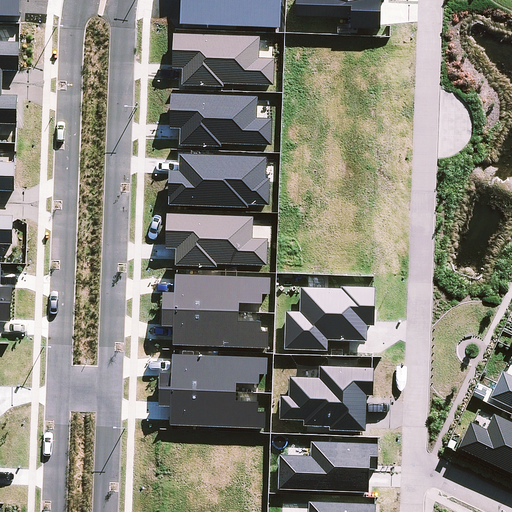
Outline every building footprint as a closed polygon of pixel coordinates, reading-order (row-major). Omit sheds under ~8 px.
[(296,0),(296,17),(348,18),(347,28),(381,29),(382,0),(296,0)] [(259,34),(173,34),(172,67),(182,68),(182,85),(274,85),(274,58),(259,58),(259,34)] [(0,123),(17,124),(18,95),(2,95),(3,70),(19,71),(20,42),(0,41),(0,123)] [(257,95),(170,94),(170,127),(180,127),(180,144),(271,145),(272,118),(256,118),(257,95)] [(179,154),(179,169),(169,169),(168,205),(268,206),(268,155),(179,154)] [(16,161),(0,160),(0,243),(13,244),(14,215),(0,214),(0,190),(15,191),(16,161)] [(176,264),(267,266),(268,238),(253,238),(253,215),(166,214),(166,248),(176,248),(176,264)] [(2,286),(2,267),(0,266),(0,319),(10,320),(12,287),(2,286)] [(269,277),(175,273),(174,291),(163,291),(162,325),(173,325),(172,344),(267,348),(268,321),(238,319),(239,302),(268,303),(269,277)] [(367,323),(374,323),(374,287),(300,287),(300,311),(285,311),(285,349),(327,350),(327,339),(367,340),(367,323)] [(267,356),(171,353),(171,372),(160,371),(158,405),(170,405),(169,424),(265,428),(266,401),(236,399),(236,382),(266,383),(267,356)] [(280,394),(279,419),(304,419),(304,428),(366,429),(366,395),(373,396),(373,366),(310,365),(310,376),(288,375),(288,394),(280,394)] [(511,375),(502,370),(489,396),(511,406),(511,375)] [(511,422),(492,413),(485,428),(470,421),(459,446),(511,471),(511,422)] [(279,454),(277,488),(368,492),(370,466),(376,466),(377,444),(311,441),(310,455),(279,454)] [(375,511),(375,503),(307,501),(306,511),(375,511)]
